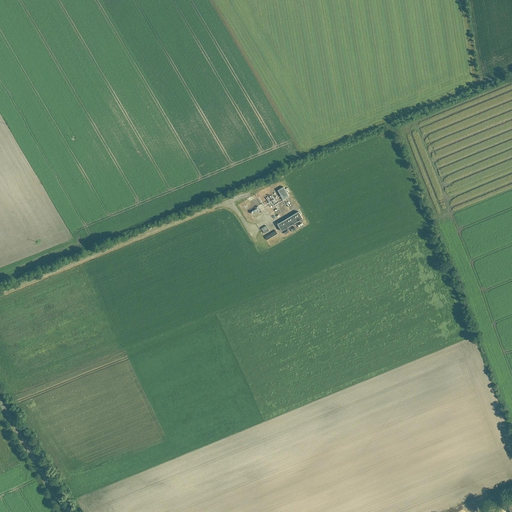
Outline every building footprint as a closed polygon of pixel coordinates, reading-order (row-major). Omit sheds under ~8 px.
[(282,202),(289,198),(284,186),(276,190),(282,202)] [(252,213),(255,219),(262,215),(259,209),(252,213)] [(278,224),(282,232),(305,221),(301,212),(278,224)] [(261,229),(263,234),(269,232),(266,226),(261,229)] [(265,238),(267,241),(278,235),(276,231),(265,238)]
